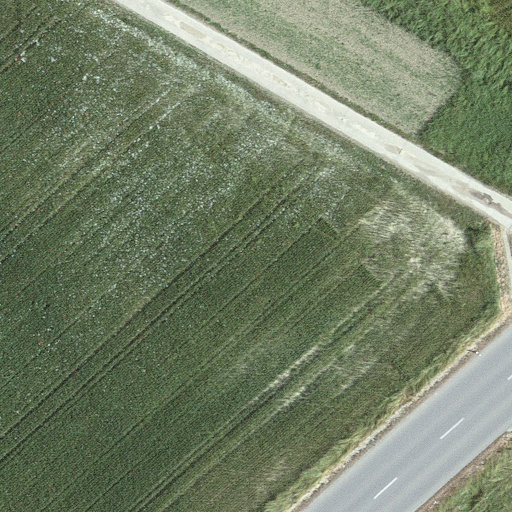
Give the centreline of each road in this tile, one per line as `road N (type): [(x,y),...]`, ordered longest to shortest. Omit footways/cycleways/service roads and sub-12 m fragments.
road 1 (track): [(136,0),(511,218)]
road 2 (tertiary): [(364,511),(511,380)]
